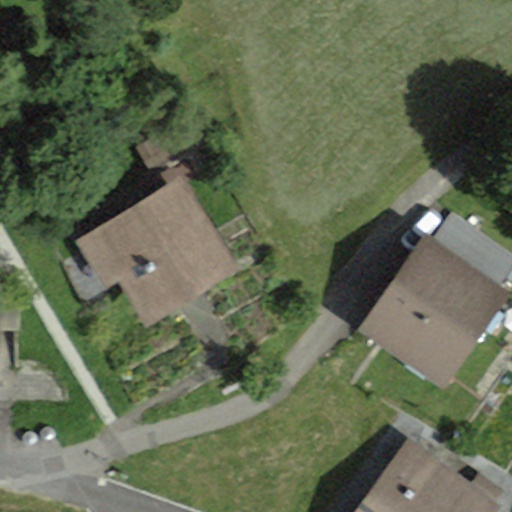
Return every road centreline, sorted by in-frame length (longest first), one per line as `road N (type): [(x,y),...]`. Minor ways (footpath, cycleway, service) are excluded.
road 1 (track): [(37,480),(262,398),(414,203),(457,164),(511,134)]
road 2 (unclassified): [(147,511),(0,470)]
